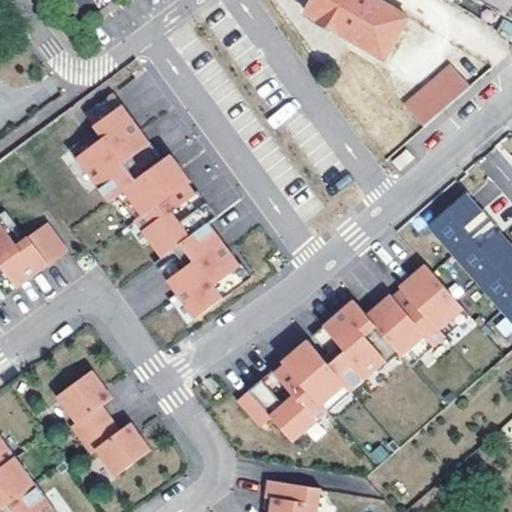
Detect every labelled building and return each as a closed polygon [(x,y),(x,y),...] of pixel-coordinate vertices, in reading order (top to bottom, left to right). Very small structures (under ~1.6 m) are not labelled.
[(384,59),(409,18),(378,0),(314,0),(307,13),(384,59)] [(488,0),(503,8),(507,0),(488,0)] [(511,25),(504,21),(497,31),(511,41),(511,25)] [(407,105),(425,126),(471,86),(454,67),(407,105)] [(102,136),(76,155),(107,198),(114,193),(137,225),(131,230),(158,267),(174,255),(176,258),(179,261),(162,273),(198,323),(226,303),(222,297),(248,278),(208,223),(216,217),(197,191),(177,205),(170,195),(189,181),(169,153),(144,171),(143,169),(141,166),(158,154),(112,91),(84,112),(96,128),(102,136)] [(267,119),(274,128),(296,112),(289,102),(267,119)] [(69,147),(76,155),(102,136),(96,128),(69,147)] [(408,149),(393,162),(402,171),(416,159),(408,149)] [(189,181),(170,195),(177,205),(197,191),(193,185),(189,181)] [(114,193),(107,198),(131,230),(137,225),(114,193)] [(422,231),(511,334),(511,254),(496,236),(498,235),(478,213),(476,214),(461,197),(422,231)] [(0,215),(0,220),(18,246),(27,239),(7,211),(0,215)] [(0,301),(0,302),(4,299),(70,252),(49,224),(27,239),(18,246),(0,220),(0,301)] [(273,370),(237,401),(259,426),(270,416),(292,441),(328,411),(322,404),(345,384),(351,391),(397,351),(411,366),(445,337),(438,330),(464,308),(425,264),(399,287),(402,290),(421,312),(412,320),(392,297),(390,294),(366,315),(353,300),(312,336),(326,352),(324,354),(321,356),(308,340),(282,362),(285,364),(305,387),(295,395),(275,372),(273,370)] [(222,297),(226,303),(252,283),(248,278),(222,297)] [(398,293),(392,297),(412,320),(421,312),(402,290),(398,293)] [(438,330),(445,337),(469,315),(464,308),(438,330)] [(280,368),(275,372),(295,395),(305,387),(285,364),(280,368)] [(93,370),(58,396),(77,422),(72,426),(92,453),(97,450),(116,476),(152,450),(136,428),(132,422),(121,430),(103,406),(114,397),(106,387),(93,370)] [(322,404),(328,411),(351,391),(345,384),(322,404)] [(0,511),(56,511),(34,482),(28,486),(10,463),(17,458),(0,434),(0,511)] [(17,458),(10,463),(28,486),(34,482),(17,458)] [(264,506),(271,507),(270,511),(317,511),(319,497),(267,489),(264,506)]
